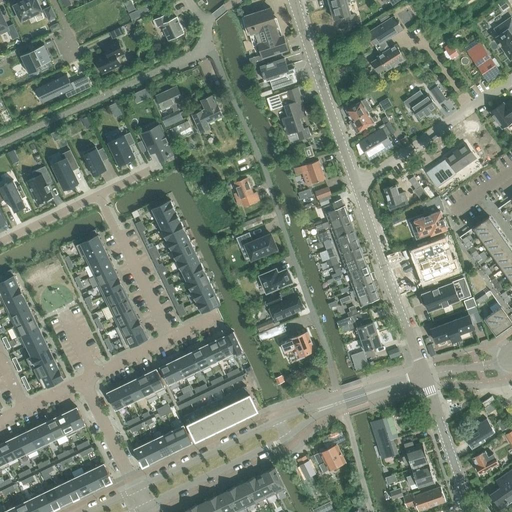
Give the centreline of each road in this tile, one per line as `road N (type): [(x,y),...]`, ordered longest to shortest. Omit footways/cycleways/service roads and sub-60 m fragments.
road 1 (residential): [(424,376),(356,183)]
road 2 (residential): [(356,183),(299,0)]
road 3 (residential): [(356,183),(511,78)]
road 4 (residential): [(98,194),(169,340)]
road 5 (tertiary): [(276,422),(135,489)]
road 6 (tertiary): [(145,506),(285,437)]
road 7 (tertiary): [(469,511),(424,376)]
